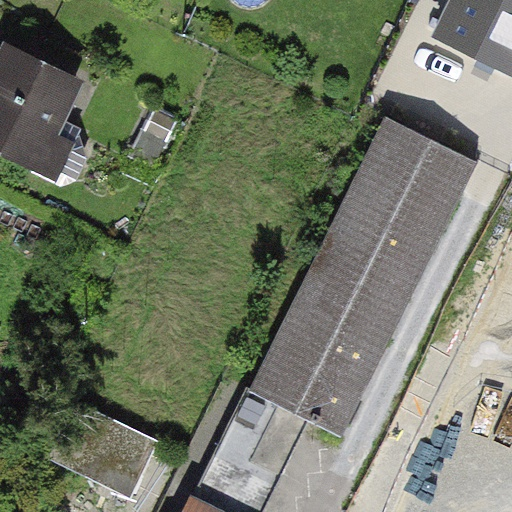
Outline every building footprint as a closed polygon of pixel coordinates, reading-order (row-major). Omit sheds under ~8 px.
[(511,0),(459,0),(440,40),(511,74),(511,0)] [(0,72),(0,149),(71,184),(89,146),(55,129),(79,81),(12,49),(0,72)] [(385,114),(222,443),(256,460),(283,404),(345,434),(480,161),(385,114)] [(159,441),(60,393),(55,403),(71,411),(49,458),(132,497),(159,441)] [(188,511),(252,511),(274,468),(256,460),(222,443),(188,511)]
